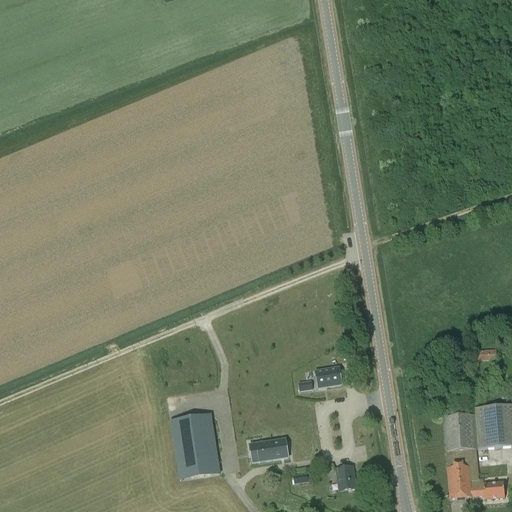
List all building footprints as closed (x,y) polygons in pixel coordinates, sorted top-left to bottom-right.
[(477,363),(497,362),(497,351),(477,352),(477,363)] [(339,370),(316,374),(318,387),(326,386),(326,389),(329,388),(341,387),(339,370)] [(311,383),(299,385),(300,393),(312,391),(311,383)] [(478,451),(511,448),(511,407),(475,410),(478,451)] [(211,416),(170,422),(177,463),(217,457),(211,416)] [(472,499),(484,498),(485,501),(505,500),(504,484),(483,486),(483,482),(480,482),(474,416),(443,419),(447,469),(449,501),(472,500),(472,499)] [(281,442),(257,446),(259,464),(266,463),(288,459),(287,453),(286,448),(282,449),(281,442)] [(353,468),(336,471),(339,493),(356,491),(353,468)] [(308,483),(307,476),(294,478),(295,485),(308,483)]
